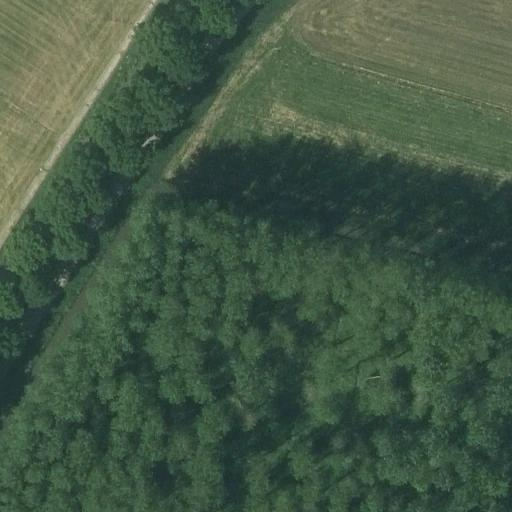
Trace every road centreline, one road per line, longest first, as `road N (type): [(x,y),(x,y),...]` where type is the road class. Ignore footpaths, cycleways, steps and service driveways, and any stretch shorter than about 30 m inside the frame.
road 1 (unclassified): [(0,376),(141,158)]
road 2 (unclassified): [(251,0),(141,158)]
